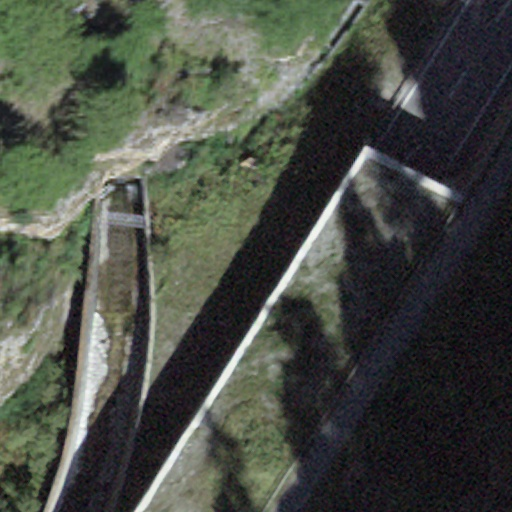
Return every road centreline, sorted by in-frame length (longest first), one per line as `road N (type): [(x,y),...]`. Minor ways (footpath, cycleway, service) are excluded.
road 1 (primary): [(511,15),(193,511)]
road 2 (track): [(292,511),(511,162)]
